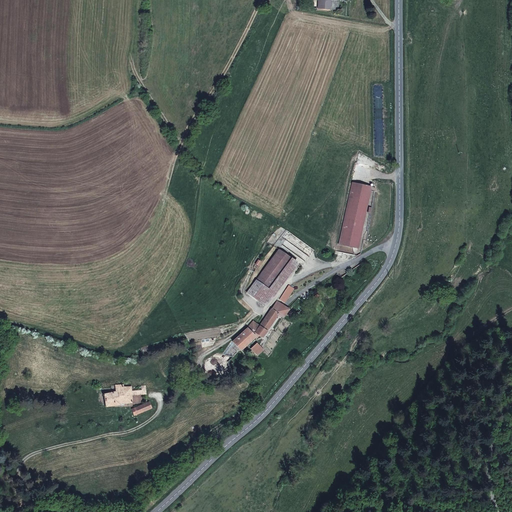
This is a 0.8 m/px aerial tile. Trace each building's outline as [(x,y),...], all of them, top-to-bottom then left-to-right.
[(329,9),(329,0),(318,0),(318,9),(329,9)] [(358,248),(371,187),(352,183),(339,244),(358,248)] [(275,294),(297,263),(279,249),(247,292),(265,306),(275,294)] [(284,302),(293,289),(288,285),(279,299),(284,302)] [(288,309),(277,301),(271,309),(278,314),(283,317),(288,309)] [(266,331),(278,314),(271,309),(259,327),(266,331)] [(255,332),(259,327),(253,322),(247,328),(255,337),(257,339),(260,336),(255,332)] [(261,337),(266,331),(259,327),(255,332),(260,336),(261,337)] [(240,350),(255,337),(247,328),(232,342),(240,350)] [(263,350),(257,343),(251,349),(257,355),(263,350)] [(131,395),(131,387),(123,387),(123,385),(115,385),(116,391),(104,394),(106,406),(119,404),(121,404),(131,402),(131,395)] [(141,390),(131,391),(131,395),(146,394),(145,386),(141,386),(141,390)] [(149,402),(131,409),(134,415),(151,408),(149,402)]
